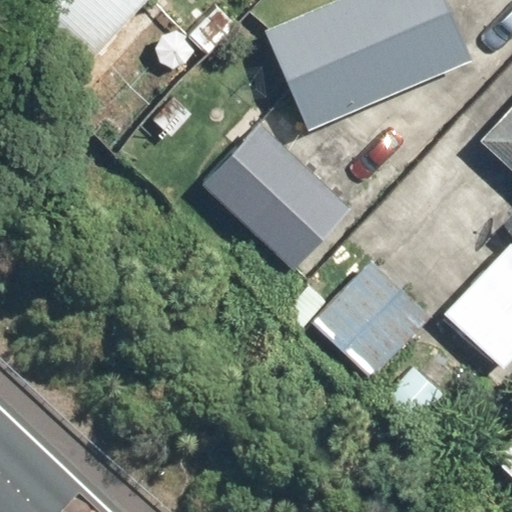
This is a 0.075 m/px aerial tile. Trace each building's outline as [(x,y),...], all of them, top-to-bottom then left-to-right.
[(0,0),(0,30),(44,80),(133,0),(0,0)] [(334,0),(270,27),(312,126),(475,58),(449,0),(334,0)] [(65,113),(114,156),(150,116),(174,137),(198,111),(173,89),(205,52),(156,9),(65,113)] [(511,94),(481,126),(511,155),(511,94)] [(250,121),(195,181),(286,263),(341,203),(250,121)] [(436,319),(371,261),(318,320),(382,378),(436,319)] [(511,396),(473,438),(511,473),(511,396)]
